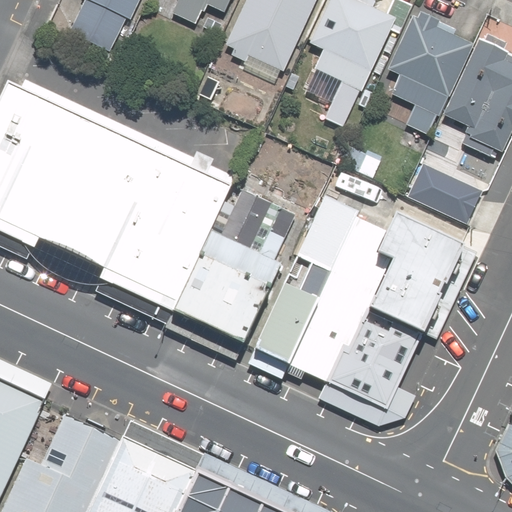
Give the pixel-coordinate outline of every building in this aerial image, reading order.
[(61,37),(109,60),(137,0),(61,0),(59,5),(73,11),(61,37)] [(227,0),(172,0),(166,13),(194,27),(204,7),(221,15),(227,0)] [(241,0),(219,49),(228,53),(225,58),(280,83),(317,0),(241,0)] [(316,53),(308,70),(336,84),(318,121),(341,132),(396,22),(373,10),(376,4),(367,0),(352,0),(352,2),(348,0),(325,0),(302,46),(316,53)] [(398,128),(423,140),(469,43),(406,13),(377,73),(390,79),(382,95),(408,108),(398,128)] [(490,155),(497,158),(511,125),(511,63),(473,45),(434,126),(450,134),(445,144),(486,164),(490,155)] [(214,193),(8,94),(0,110),(0,244),(153,318),(195,232),(214,193)] [(382,160),(353,144),(348,152),(323,138),(308,166),(323,174),(316,185),(339,198),(352,174),(369,183),(382,160)] [(267,266),(225,352),(307,391),(383,232),(302,193),(267,266)] [(195,232),(153,318),(225,352),(267,266),(195,232)] [(346,310),(307,391),(369,421),(408,339),(346,310)] [(0,431),(14,401),(0,395),(0,431)] [(62,511),(93,445),(19,412),(0,454),(0,511),(62,511)] [(148,511),(164,477),(93,445),(62,511),(148,511)] [(232,511),(234,508),(164,477),(148,511),(232,511)]
